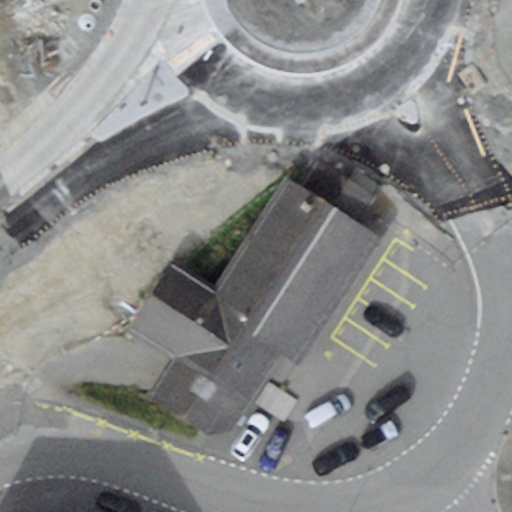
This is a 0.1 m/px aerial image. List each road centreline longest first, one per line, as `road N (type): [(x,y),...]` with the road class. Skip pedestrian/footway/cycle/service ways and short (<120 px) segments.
road 1 (primary): [(0,286),(206,130),(272,104)]
road 2 (residential): [(299,511),(226,499),(75,441),(46,439),(0,452)]
road 3 (primary): [(202,22),(185,55),(154,84),(0,199)]
road 4 (residential): [(384,86),(472,199),(508,282)]
road 5 (residential): [(508,282),(498,372),(472,427),(424,478)]
road 6 (residential): [(424,478),(382,496),(300,511)]
